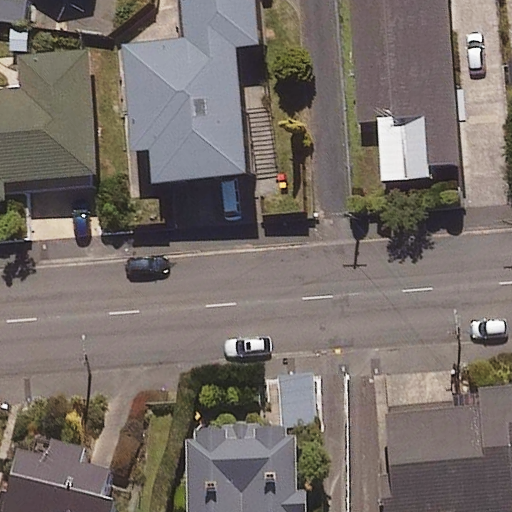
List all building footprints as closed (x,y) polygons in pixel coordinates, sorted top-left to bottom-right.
[(37,0),(0,0),(0,29),(31,36),(37,0)] [(274,65),(267,0),(192,0),(198,60),(140,66),(151,173),(172,171),(175,207),(268,198),(254,67),(274,65)] [(387,130),(392,194),(442,190),(441,181),(468,179),(455,0),(356,0),(367,131),(387,130)] [(99,64),(29,68),(31,98),(0,100),(0,213),(15,212),(14,199),(106,194),(99,64)] [(314,381),(274,382),(276,430),(315,429),(314,381)] [(396,435),(398,511),(511,511),(511,404),(456,407),(457,433),(396,435)] [(300,511),(299,445),(190,447),(190,511),(300,511)] [(90,470),(59,464),(54,484),(22,477),(14,511),(125,511),(128,503),(85,494),(90,470)]
